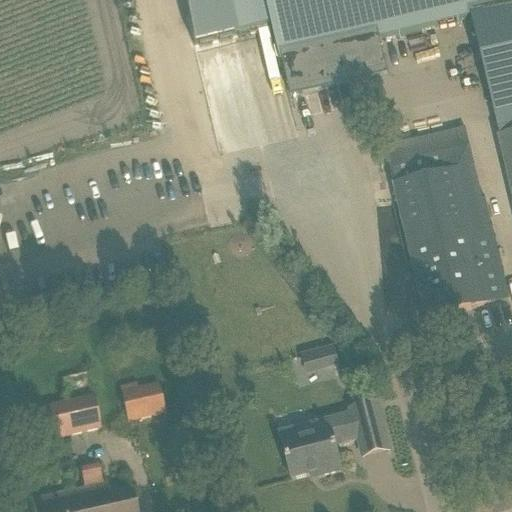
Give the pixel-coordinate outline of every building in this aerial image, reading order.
[(511,0),(183,0),(195,47),(233,38),(272,28),(281,67),(283,67),(292,103),(389,80),(380,43),(472,21),(498,132),(500,139),(511,136),(511,0)] [(511,136),(500,139),(511,191),(511,136)] [(489,306),(485,287),(474,240),(494,236),(486,200),(482,201),(474,167),(458,170),(453,151),(389,166),(425,321),(489,306)] [(220,354),(214,330),(204,324),(192,328),(200,359),(220,354)] [(412,338),(426,340),(428,326),(413,324),(412,338)] [(318,369),(338,363),(334,347),(314,352),(318,369)] [(136,384),(119,388),(127,424),(165,416),(158,385),(138,389),(136,384)] [(92,396),(46,407),(54,442),(101,430),(92,396)] [(390,454),(385,437),(377,405),(351,412),(352,416),(309,428),(312,440),(283,448),(292,482),(318,475),(318,479),(342,473),(336,448),(359,442),(364,461),(390,454)] [(446,446),(448,456),(462,452),(460,442),(446,446)] [(44,511),(135,511),(131,494),(109,499),(106,486),(42,501),(44,511)]
